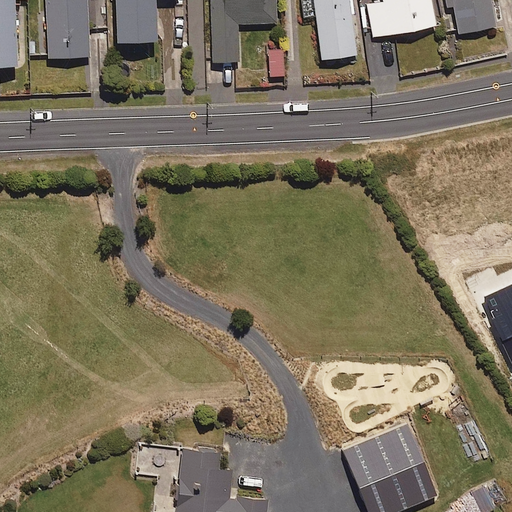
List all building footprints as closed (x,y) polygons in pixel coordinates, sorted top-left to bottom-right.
[(13,0),(0,0),(0,63),(16,63),(13,0)] [(85,0),(43,0),(46,57),(88,55),(85,0)] [(113,0),(115,41),(155,39),(154,0),(113,0)] [(208,0),(211,61),(237,61),(236,22),(275,21),(274,0),(208,0)] [(347,0),(312,0),(321,58),(355,54),(347,0)] [(382,0),(365,3),(372,37),(436,24),(431,0),(382,0)] [(491,0),(445,0),(447,6),(452,5),(457,33),(496,25),(491,0)] [(282,75),(281,49),(266,50),(267,76),(282,75)] [(229,511),(238,452),(186,445),(177,511),(229,511)] [(487,485),(469,493),(477,511),(486,511),(497,508),(487,485)]
